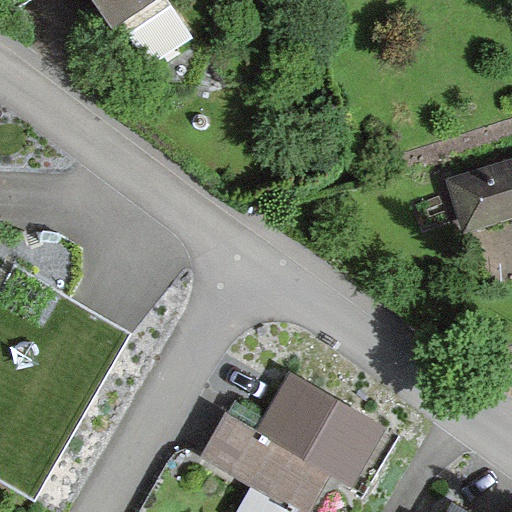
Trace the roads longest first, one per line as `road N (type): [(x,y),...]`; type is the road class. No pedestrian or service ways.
road 1 (residential): [(236,247),(511,450)]
road 2 (residential): [(83,511),(236,247)]
road 3 (residential): [(0,62),(236,247)]
